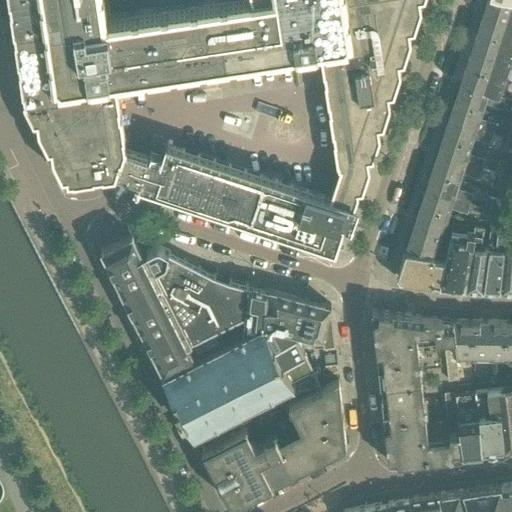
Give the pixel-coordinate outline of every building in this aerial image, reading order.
[(8,0),(9,0),(11,8),(10,8),(13,30),(14,30),(15,37),(18,60),(18,59),(19,67),(19,69),(22,89),(23,89),(24,97),(24,99),(33,118),(37,117),(38,127),(47,146),(51,146),(53,155),(62,174),(66,174),(67,179),(72,178),(72,179),(94,175),(102,174),(115,172),(136,179),(136,180),(135,180),(134,183),(134,184),(138,185),(138,184),(335,249),(343,223),(349,225),(356,205),(354,204),(357,190),(362,189),(369,168),(369,166),(366,166),(365,159),(372,158),(379,136),(379,134),(377,134),(376,127),(382,126),(389,104),(390,104),(389,102),(387,102),(386,95),(393,94),(400,72),(400,70),(397,70),(396,63),(403,62),(410,41),(410,40),(410,38),(408,39),(407,31),(413,30),(420,9),(421,9),(420,6),(418,7),(417,0),(8,0)] [(511,0),(487,0),(483,12),(511,21),(511,0)] [(511,21),(483,12),(477,30),(511,41),(511,21)] [(511,41),(477,30),(472,48),(510,60),(511,53),(511,41)] [(472,48),(466,66),(504,78),(510,60),(472,48)] [(466,66),(460,82),(498,95),(504,78),(466,66)] [(460,82),(454,100),(483,109),(485,101),(500,106),(503,97),(498,95),(460,82)] [(454,100),(448,118),(492,133),(495,123),(480,118),(483,109),(454,100)] [(448,118),(443,135),(471,145),(474,136),(489,141),(492,133),(448,118)] [(443,135),(437,153),(480,168),(483,158),(468,153),(471,145),(443,135)] [(511,140),(511,137),(506,136),(502,149),(509,151),(511,140)] [(437,153),(431,171),(459,181),(462,171),(477,176),(480,168),(437,153)] [(499,158),(495,171),(501,173),(506,161),(499,158)] [(431,171),(426,188),(469,202),(472,194),(457,188),(459,181),(431,171)] [(501,173),(495,171),(491,184),(497,186),(501,173)] [(426,188),(419,207),(448,216),(451,206),(466,211),(469,202),(426,188)] [(488,194),(484,203),(497,207),(500,198),(488,194)] [(497,207),(484,203),(481,213),(494,217),(497,207)] [(419,207),(414,225),(441,234),(448,216),(419,207)] [(442,285),(465,287),(472,225),(453,223),(452,229),(451,229),(450,236),(449,236),(446,257),(442,285)] [(414,225),(406,248),(435,255),(441,234),(414,225)] [(465,287),(482,288),(488,245),(480,245),(482,227),(474,225),(472,225),(465,287)] [(482,288),(500,289),(504,247),(506,231),(490,228),(488,245),(482,288)] [(164,369),(184,358),(194,353),(195,352),(142,252),(133,235),(132,233),(130,234),(103,248),(103,247),(101,248),(102,250),(103,250),(120,284),(119,285),(120,287),(120,286),(126,298),(125,298),(126,300),(127,300),(132,309),(131,310),(132,312),(133,311),(139,322),(138,322),(139,324),(140,324),(162,368),(163,370),(164,369)] [(504,289),(511,289),(511,236),(511,247),(508,247),(504,247),(500,289),(504,289)] [(142,252),(195,352),(250,324),(249,283),(245,283),(229,278),(213,273),(185,259),(183,257),(160,245),(159,245),(158,245),(156,245),(155,245),(142,252)] [(402,280),(442,285),(446,257),(435,255),(406,248),(398,273),(398,274),(396,275),(400,280),(401,279),(402,280)] [(268,288),(249,283),(250,324),(295,334),(296,330),(323,336),(331,304),(319,301),(304,297),(268,288)] [(336,348),(331,304),(323,336),(323,344),(323,349),(335,348),(336,348)] [(457,359),(453,318),(452,318),(371,308),(388,461),(430,457),(427,439),(416,329),(434,327),(435,338),(443,337),(448,379),(459,377),(457,359)] [(470,319),(453,318),(457,359),(473,360),(470,319)] [(487,319),(470,319),(473,360),(488,360),(487,319)] [(511,359),(507,319),(487,319),(488,360),(511,360),(511,359)] [(194,353),(184,358),(185,361),(164,372),(166,375),(174,390),(173,390),(175,395),(174,395),(175,397),(176,397),(181,408),(182,411),(183,410),(185,414),(186,414),(194,429),(193,429),(195,433),(225,417),(228,423),(229,425),(231,425),(232,425),(233,425),(234,425),(279,402),(274,392),(276,395),(320,380),(295,334),(250,324),(195,352),(194,353)] [(336,353),(335,352),(327,353),(328,363),(337,362),(336,353)] [(339,376),(337,377),(288,402),(301,427),(279,438),(275,431),(264,437),(255,442),(251,434),(248,436),(243,427),(246,425),(246,424),(202,446),(214,470),(217,469),(221,478),(219,479),(231,503),(262,487),(260,482),(270,477),(272,482),(273,481),(272,479),(310,459),(311,462),(312,461),(311,459),(321,454),(322,456),(346,444),(345,438),(346,438),(344,426),(343,415),(338,418),(333,409),(342,405),(341,394),(340,382),(339,382),(339,376)] [(511,386),(475,390),(475,399),(476,399),(478,414),(499,411),(503,448),(511,447),(511,386)] [(476,399),(475,399),(475,390),(455,392),(454,390),(444,392),(449,436),(427,439),(430,457),(463,453),(481,451),(478,414),(476,399)] [(499,411),(478,414),(481,451),(503,448),(499,411)] [(511,511),(511,482),(499,484),(504,511),(511,511)] [(464,488),(468,511),(504,511),(499,484),(464,488)] [(468,511),(464,488),(437,492),(440,511),(468,511)] [(408,497),(412,511),(440,511),(437,492),(408,497)] [(412,511),(408,497),(389,500),(391,511),(412,511)] [(343,509),(344,511),(391,511),(389,500),(343,509)]
